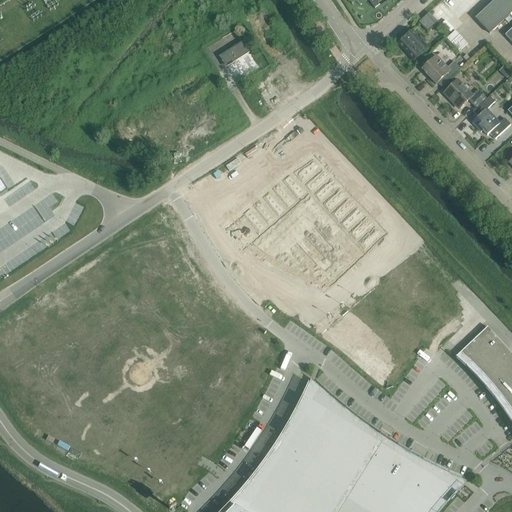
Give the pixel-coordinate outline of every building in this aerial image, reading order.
[(380,5),(375,0),(369,0),(375,9),(380,5)] [(440,0),(418,19),(428,31),(440,22),(443,27),(456,16),(456,17),(477,0),(440,0)] [(511,12),(511,0),(495,0),(475,19),(489,34),(511,12)] [(427,48),(412,31),(397,45),(413,61),(427,48)] [(250,53),(243,42),(221,56),(228,67),(250,53)] [(422,70),(436,85),(445,76),(449,80),(461,70),(454,62),(447,68),(436,57),(422,70)] [(444,94),(459,110),(468,101),(472,105),(483,95),(478,90),(472,97),(457,81),(444,94)] [(473,113),(477,118),(472,123),(481,133),(482,131),(487,136),(489,134),(495,140),(510,125),(504,119),(499,123),(486,109),(492,103),(488,98),(473,113)] [(290,172),(270,192),(285,207),(305,188),(290,172)] [(305,188),(285,207),(289,212),(293,216),(314,197),(305,188)] [(270,192),(261,200),(280,221),(289,212),(285,207),(270,192)] [(314,197),(293,216),(302,225),(322,206),(314,197)] [(261,200),(251,209),(270,229),(280,221),(261,200)] [(322,206),(302,225),(310,234),(331,215),(322,206)] [(251,209),(242,218),(261,238),(270,229),(251,209)] [(242,256),(234,264),(263,280),(310,234),(302,225),(293,216),(289,212),(280,221),(270,229),(261,238),(251,247),(242,256)] [(331,215),(310,234),(319,243),(339,224),(331,215)] [(242,218),(232,227),(251,247),(261,238),(242,218)] [(339,224),(319,243),(328,252),(348,233),(339,224)] [(232,227),(223,236),(242,256),(251,247),(232,227)] [(348,233),(328,252),(336,262),(357,242),(348,233)] [(310,234),(263,280),(308,305),(345,271),(336,262),(328,252),(319,243),(310,234)] [(223,236),(209,250),(234,264),(242,256),(223,236)] [(357,242),(336,262),(345,271),(365,251),(357,242)] [(511,419),(511,353),(487,328),(460,354),(511,419)] [(385,439),(313,387),(264,462),(224,511),(436,511),(458,484),(385,439)]
